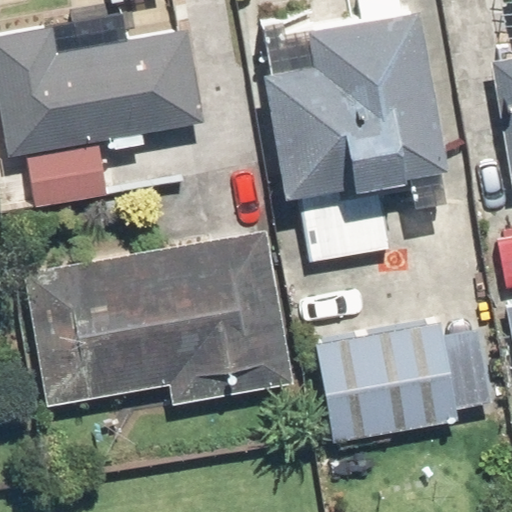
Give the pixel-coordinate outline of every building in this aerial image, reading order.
[(428,168),(396,0),(356,0),(359,13),(290,27),(297,64),(240,74),(264,199),(291,194),(304,258),(381,244),(369,179),(428,168)] [(511,0),(506,0),(511,32),(511,43),(485,48),(507,175),(511,173),(511,0)] [(0,26),(0,153),(189,118),(172,34),(119,44),(112,5),(0,26)] [(15,159),(23,207),(99,194),(90,146),(15,159)] [(257,232),(9,275),(31,403),(160,380),(164,400),(283,380),(257,232)] [(430,318),(301,343),(321,443),(449,418),(447,406),(482,399),(467,322),(432,329),(430,318)] [(287,511),(285,500),(213,511),(287,511)]
